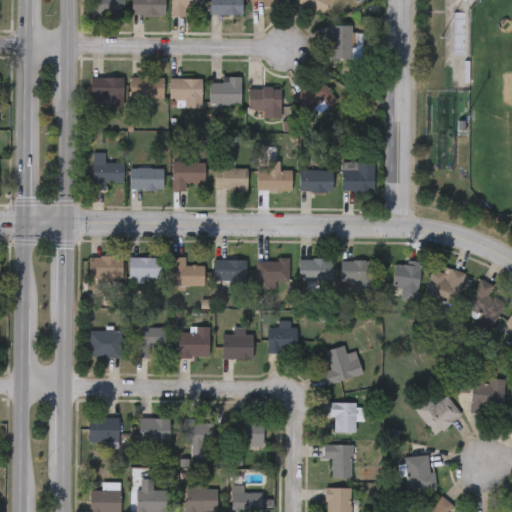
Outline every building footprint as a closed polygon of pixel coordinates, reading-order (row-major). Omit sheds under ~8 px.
[(90,14),(90,0),(123,0),(123,14),(90,14)] [(131,14),(131,0),(164,0),(164,14),(131,14)] [(171,0),(200,0),(200,7),(185,7),(185,16),(171,16),(171,0)] [(241,0),(241,14),(209,14),(209,0),(241,0)] [(328,0),(322,14),(293,0),(328,0)] [(351,57),(329,57),(329,24),(351,24),(351,57)] [(163,75),(163,98),(129,98),(129,75),(163,75)] [(293,93),(319,75),(336,100),(309,118),(293,93)] [(240,76),(240,104),(208,104),(208,82),(221,82),(221,76),(240,76)] [(89,77),(122,77),(122,100),(89,99),(89,77)] [(169,107),(169,78),(200,78),(200,107),(169,107)] [(279,88),(279,119),(262,119),(262,110),(248,110),(248,88),(279,88)] [(122,162),(122,188),(91,188),(91,152),(104,152),(104,162),(122,162)] [(290,191),(256,191),(256,170),(266,170),(266,160),(279,160),(279,170),(290,170),(290,191)] [(373,160),(373,190),(340,190),(340,160),(373,160)] [(204,182),(186,182),(186,190),(171,190),(171,162),(204,162),(204,182)] [(246,167),(246,188),(214,188),(214,167),(246,167)] [(129,189),(129,168),(162,168),(162,189),(129,189)] [(331,191),(298,191),(298,169),(331,169),(331,191)] [(120,280),(88,280),(88,256),(120,256),(120,280)] [(183,265),(203,265),(203,285),(170,285),(170,256),(183,256),(183,265)] [(128,279),(128,257),(159,257),(159,279),(128,279)] [(330,258),(330,280),(297,280),(297,258),(330,258)] [(288,259),(288,281),(255,281),(255,259),(288,259)] [(244,260),(244,288),(226,288),(226,280),(215,280),(215,260),(244,260)] [(340,260),(371,260),(371,290),(354,290),(354,281),(340,281),(340,260)] [(417,297),(391,295),(393,260),(418,261),(417,297)] [(422,298),(430,268),(441,271),(442,267),(464,272),(455,310),(437,306),(438,302),(422,298)] [(504,304),(491,324),(463,306),(480,279),(492,286),(487,294),(504,304)] [(277,327),(277,320),(294,320),(294,351),(266,351),(266,327),(277,327)] [(134,356),(134,326),(164,326),(164,347),(148,347),(148,356),(134,356)] [(208,329),(208,357),(177,357),(177,329),(208,329)] [(87,356),(87,330),(120,330),(120,356),(87,356)] [(220,358),(220,332),(251,332),(251,358),(220,358)] [(324,384),(321,372),(329,370),(324,350),(342,345),(344,353),(354,350),(360,374),(324,384)] [(502,414),(469,413),(470,376),(503,377),(502,414)] [(428,397),(433,405),(445,395),(460,415),(433,435),(413,408),(428,397)] [(329,432),(329,402),(354,402),(354,432),(329,432)] [(117,441),(87,441),(87,417),(117,417),(117,441)] [(137,443),(137,418),(168,418),(168,443),(137,443)] [(231,419),(262,419),(262,446),(231,446),(231,419)] [(179,445),(179,420),(213,420),(213,445),(179,445)] [(352,445),(352,478),(329,478),(329,458),(323,458),(323,445),(352,445)] [(428,455),(428,472),(433,472),(434,489),(405,490),(404,456),(428,455)] [(88,511),(88,490),(101,490),(101,482),(118,482),(118,511),(88,511)] [(230,511),(230,486),(260,486),(260,511),(230,511)] [(324,511),(324,488),(349,488),(349,511),(324,511)] [(164,489),(164,511),(134,511),(134,489),(164,489)] [(184,511),(184,489),(215,489),(215,511),(184,511)] [(427,511),(438,495),(452,504),(447,511),(427,511)]
